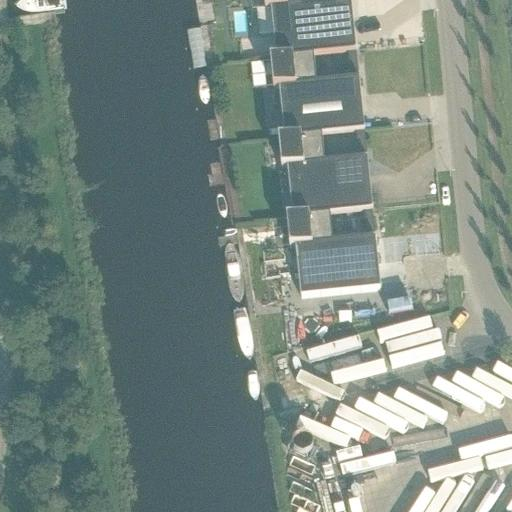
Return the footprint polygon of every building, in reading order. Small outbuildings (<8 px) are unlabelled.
[(307,0),(263,0),(265,10),(271,10),(276,59),(315,55),(315,57),(356,53),(351,0),(308,5),(307,0)] [(314,57),(315,57),(315,55),(276,59),(270,60),(273,90),(279,89),(359,81),(359,80),(316,84),(314,57)] [(322,134),(322,137),(364,132),(359,81),(279,89),(284,138),(322,134)] [(322,137),(322,134),(284,138),(284,139),(278,140),(281,170),(287,169),(292,218),(331,215),(331,216),(373,212),(367,160),(325,164),(322,137)] [(330,216),(331,216),(331,215),(292,218),(292,219),(286,219),(289,250),(295,249),(301,299),(381,291),(375,239),(333,244),(330,216)]
